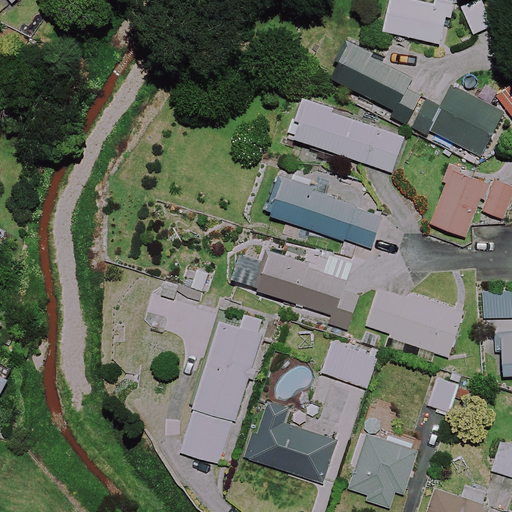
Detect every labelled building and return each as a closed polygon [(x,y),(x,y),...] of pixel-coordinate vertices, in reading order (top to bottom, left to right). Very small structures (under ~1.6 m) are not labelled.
[(457,2),(449,0),(437,0),(436,0),(393,0),(388,27),(444,40),(450,13),(454,14),(457,2)] [(497,24),(487,0),(473,0),(464,3),(475,32),(497,24)] [(346,56),(337,72),(399,106),(395,112),(409,119),(423,93),(410,85),(416,74),(376,53),(378,50),(351,35),(341,54),(346,56)] [(431,96),(416,125),(432,133),(434,128),(484,154),(508,109),(455,82),(444,102),(431,96)] [(302,114),(307,116),(301,132),(395,168),(408,134),(337,107),(339,103),(310,92),(302,114)] [(464,165),(452,160),(445,178),(449,179),(432,220),(468,234),(484,195),(488,196),(495,180),(463,168),(464,165)] [(274,211),(348,238),(350,237),(375,245),(387,214),(361,204),(362,202),(319,186),(320,182),(284,169),(270,206),(275,207),(274,211)] [(511,199),(511,181),(498,176),(485,207),(506,216),(511,199)] [(328,264),(271,244),(268,254),(246,246),(236,274),(337,310),(334,319),(350,324),(361,292),(345,286),(355,259),(333,251),(328,264)] [(465,309),(382,284),(371,323),(394,330),(393,335),(452,352),(465,309)] [(265,321),(245,315),(241,327),(220,321),(181,452),(219,463),(232,419),(236,420),(265,321)] [(0,396),(10,379),(0,372),(0,328),(3,323),(0,321),(0,396)] [(511,326),(499,327),(500,347),(506,346),(507,372),(511,371),(511,326)] [(381,355),(334,339),(324,369),(371,384),(381,355)] [(459,386),(438,378),(425,414),(446,422),(459,386)] [(292,406),(271,399),(249,457),(322,484),(337,442),(285,423),(292,406)] [(386,442),(368,435),(349,488),(369,495),(367,500),(389,508),(395,490),(403,493),(419,448),(387,437),(386,442)] [(511,446),(503,443),(492,469),(511,477),(511,446)] [(486,511),(489,507),(435,490),(428,511),(486,511)]
